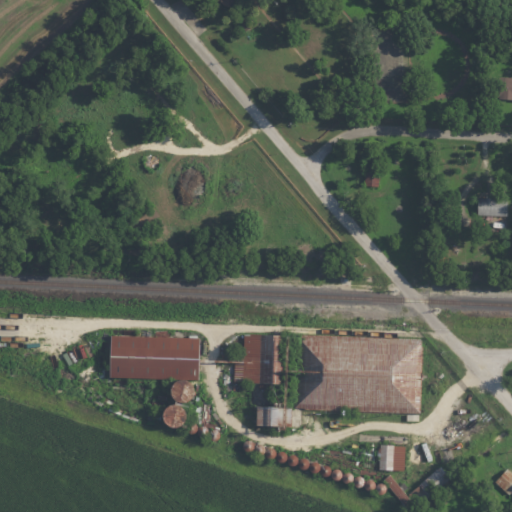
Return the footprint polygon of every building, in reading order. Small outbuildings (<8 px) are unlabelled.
[(511,77),(503,78),(503,97),(511,96),(511,77)] [(367,185),(380,186),(382,155),(368,155),(367,185)] [(509,198),(478,197),(478,215),(509,216),(509,198)] [(119,216),(124,221),(138,206),(132,202),(119,216)] [(289,335),(247,334),(246,357),(236,357),(235,381),(288,383),(289,335)] [(202,337),(115,336),(114,378),(180,379),(180,402),(201,402),(202,337)] [(421,413),(423,350),(400,361),(402,368),(396,363),(386,366),(381,362),(375,364),(371,361),(365,367),(351,371),(335,371),(331,368),(323,377),(332,378),(333,382),(322,381),(320,374),(317,378),(305,377),(295,388),(304,389),(307,398),(314,405),(314,397),(321,389),(324,389),(331,382),(334,393),(319,409),(421,413)] [(189,428),(196,410),(175,402),(169,421),(189,428)] [(261,425),(286,426),(287,407),(261,406),(261,425)] [(405,470),(405,445),(381,444),(380,469),(405,470)] [(392,473),(385,478),(409,511),(453,479),(444,466),(407,493),(392,473)] [(511,472),(507,468),(495,481),(509,494),(511,491),(511,472)]
